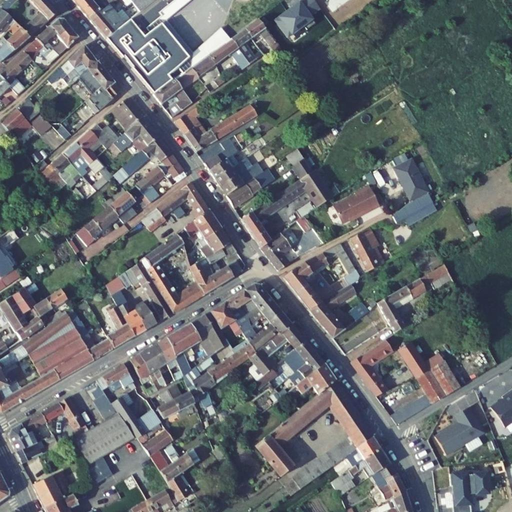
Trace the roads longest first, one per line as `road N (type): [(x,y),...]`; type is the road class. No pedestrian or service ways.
road 1 (residential): [(261,270),(164,131),(58,0)]
road 2 (residential): [(261,270),(0,426)]
road 3 (residential): [(387,433),(261,270)]
road 4 (residential): [(387,433),(511,359)]
